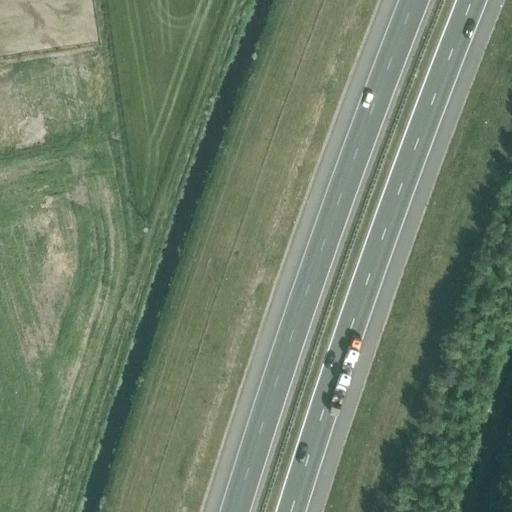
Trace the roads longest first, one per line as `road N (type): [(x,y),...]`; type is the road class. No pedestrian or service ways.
road 1 (motorway): [(293,511),(474,0)]
road 2 (motorway): [(414,0),(235,511)]
